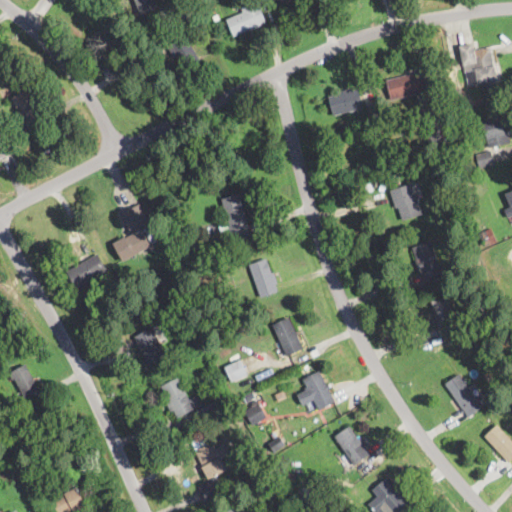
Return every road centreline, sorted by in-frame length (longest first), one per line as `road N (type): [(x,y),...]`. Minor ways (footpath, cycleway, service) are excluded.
road 1 (residential): [(511,5),(446,12),(330,47),(0,215)]
road 2 (residential): [(276,72),(326,256),(369,356),(484,511)]
road 3 (residential): [(144,511),(86,381),(0,226)]
road 4 (residential): [(2,0),(62,56),(116,151)]
